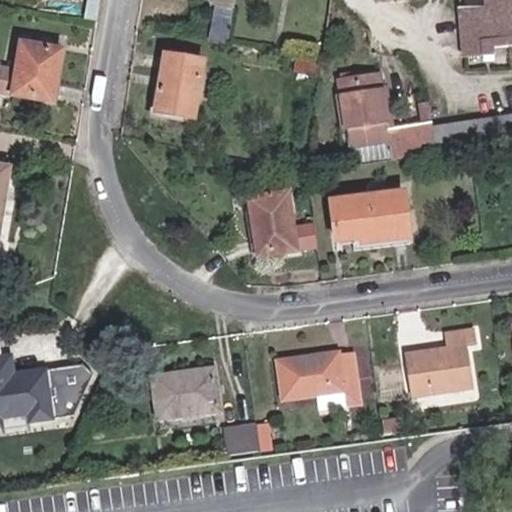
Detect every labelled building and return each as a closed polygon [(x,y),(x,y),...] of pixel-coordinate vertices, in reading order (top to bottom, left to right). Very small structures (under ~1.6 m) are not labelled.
[(511,0),(486,0),(487,8),(459,8),(463,58),(492,56),(492,46),(511,44),(511,0)] [(227,44),(234,7),(215,4),(209,41),(227,44)] [(0,93),(53,102),(62,50),(21,43),(16,71),(0,68),(0,93)] [(194,118),(203,61),(165,54),(156,112),(194,118)] [(318,77),(320,62),(296,57),(293,73),(318,77)] [(388,130),(379,73),(339,80),(350,148),(390,141),(393,158),(436,152),(431,127),(431,122),(430,113),(422,115),(423,123),(388,130)] [(511,139),(511,114),(431,127),(436,152),(511,139)] [(393,158),(390,141),(350,148),(353,165),(393,158)] [(0,220),(9,168),(0,166),(0,220)] [(410,237),(404,192),(331,202),(337,241),(362,238),(363,243),(410,237)] [(297,251),(288,193),(249,199),(258,257),(297,251)] [(473,388),(468,347),(477,346),(475,331),(444,335),(447,350),(429,352),(430,360),(406,363),(411,396),(473,388)] [(359,404),(352,354),(338,356),(338,354),(278,362),(283,400),(317,395),(345,391),(347,406),(359,404)] [(11,355),(0,356),(0,421),(1,422),(0,411),(0,404),(26,401),(29,418),(52,415),(46,371),(33,373),(34,381),(15,384),(11,355)] [(219,410),(213,370),(154,379),(159,419),(219,410)] [(403,431),(402,420),(382,422),(384,434),(403,431)] [(271,449),(268,424),(256,426),(259,452),(271,449)] [(259,452),(256,426),(225,429),(228,456),(259,452)] [(234,478),(231,456),(200,461),(203,482),(234,478)]
